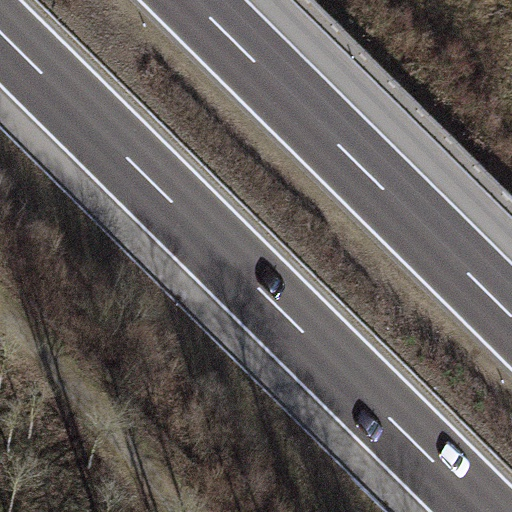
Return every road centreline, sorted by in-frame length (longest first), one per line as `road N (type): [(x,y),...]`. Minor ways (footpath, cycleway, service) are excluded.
road 1 (motorway): [(0,31),(482,511)]
road 2 (motorway): [(511,316),(193,0)]
